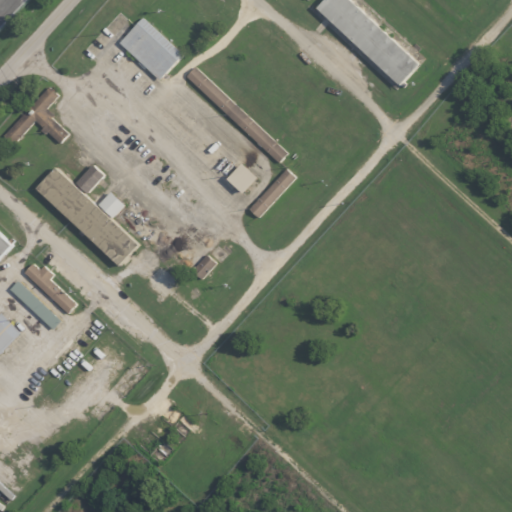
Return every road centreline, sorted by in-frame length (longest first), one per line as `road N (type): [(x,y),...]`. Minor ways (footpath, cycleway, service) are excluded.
road 1 (residential): [(46,511),(511,5)]
road 2 (residential): [(346,511),(0,185)]
road 3 (residential): [(511,237),(262,0)]
